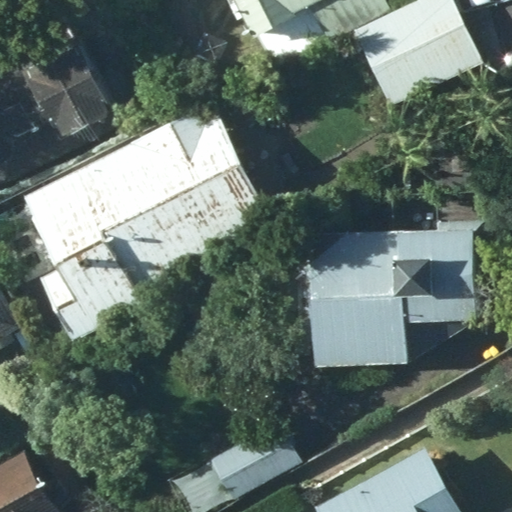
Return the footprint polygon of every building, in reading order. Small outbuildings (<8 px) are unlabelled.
[(0,0),(0,20),(34,0),(0,0)] [(234,0),(270,72),(385,15),(377,0),(234,0)] [(445,0),(423,0),(348,36),(384,113),(479,66),(445,0)] [(0,190),(123,129),(69,22),(0,56),(0,190)] [(214,102),(104,162),(170,280),(279,219),(214,102)] [(147,293),(170,280),(104,162),(22,207),(61,276),(48,282),(82,345),(154,306),(147,293)] [(415,222),(301,224),(307,359),(401,358),(467,319),(466,217),(416,216),(415,222)] [(1,322),(0,320),(0,384),(28,368),(2,322),(1,322)] [(178,478),(194,511),(211,511),(305,464),(284,423),(178,478)] [(455,511),(419,441),(308,498),(315,511),(455,511)] [(59,511),(20,444),(0,454),(0,511),(59,511)]
